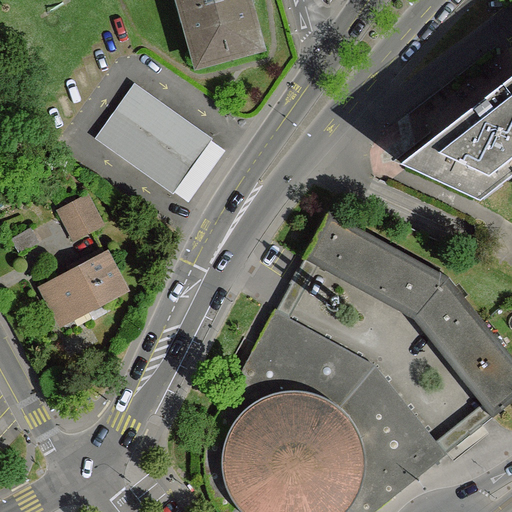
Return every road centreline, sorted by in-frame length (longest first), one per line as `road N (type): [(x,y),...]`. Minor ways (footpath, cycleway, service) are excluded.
road 1 (residential): [(224,243),(275,195),(438,0)]
road 2 (residential): [(81,474),(129,424),(224,243)]
road 3 (residential): [(323,64),(250,176),(224,243)]
road 4 (residential): [(81,474),(37,417),(0,347)]
